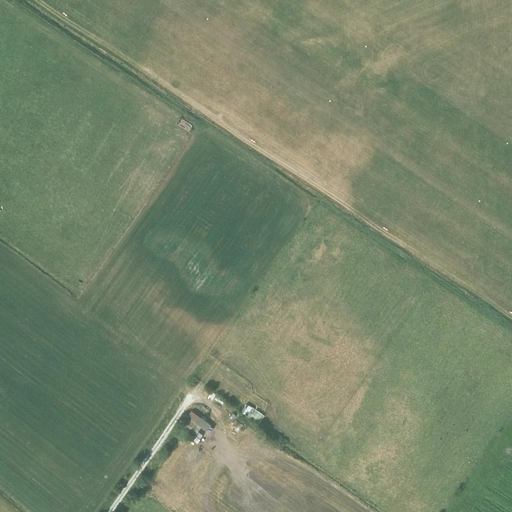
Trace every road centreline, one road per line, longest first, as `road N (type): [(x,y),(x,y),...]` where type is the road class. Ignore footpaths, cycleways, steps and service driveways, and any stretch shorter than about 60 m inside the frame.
road 1 (track): [(36,0),(511,314)]
road 2 (track): [(202,382),(111,511)]
